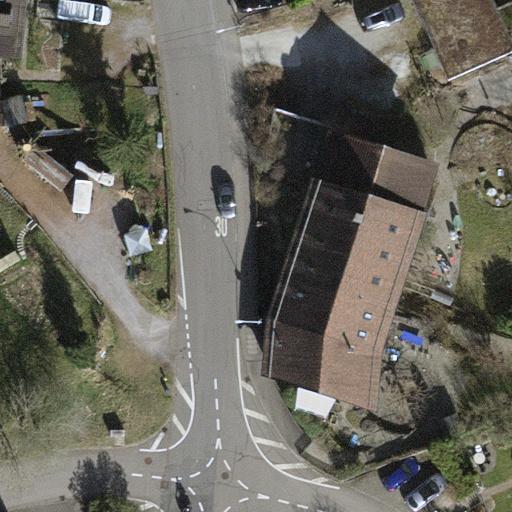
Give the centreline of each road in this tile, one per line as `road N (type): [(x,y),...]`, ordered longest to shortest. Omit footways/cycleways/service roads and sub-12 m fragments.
road 1 (residential): [(181,0),(203,159),(216,486)]
road 2 (residential): [(0,493),(110,475),(216,486)]
